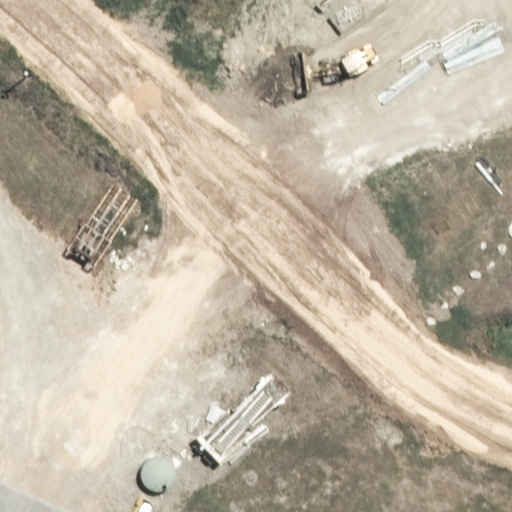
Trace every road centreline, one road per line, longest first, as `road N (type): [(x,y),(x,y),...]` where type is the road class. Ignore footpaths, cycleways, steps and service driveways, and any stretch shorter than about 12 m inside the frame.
road 1 (track): [(17,491),(245,205),(511,55)]
road 2 (track): [(511,417),(457,393),(26,0)]
